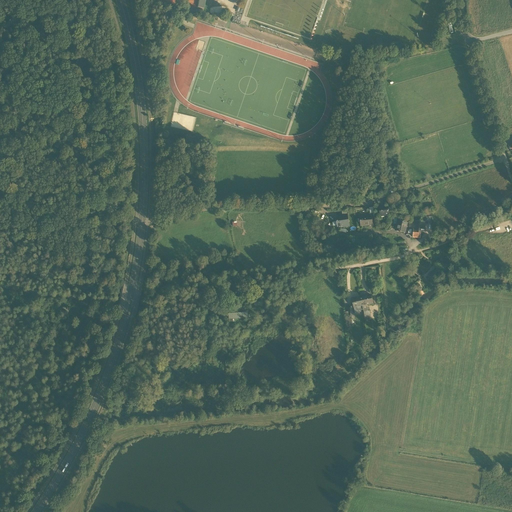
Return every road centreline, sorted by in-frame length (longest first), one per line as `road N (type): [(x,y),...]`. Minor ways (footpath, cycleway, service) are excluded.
road 1 (primary): [(35,511),(114,359),(140,247),(142,112),(120,0)]
road 2 (track): [(302,207),(199,209),(82,232),(0,227)]
road 3 (track): [(511,469),(403,450),(421,344)]
road 4 (unclassified): [(302,207),(362,205),(504,158)]
road 5 (residential): [(467,42),(504,158)]
